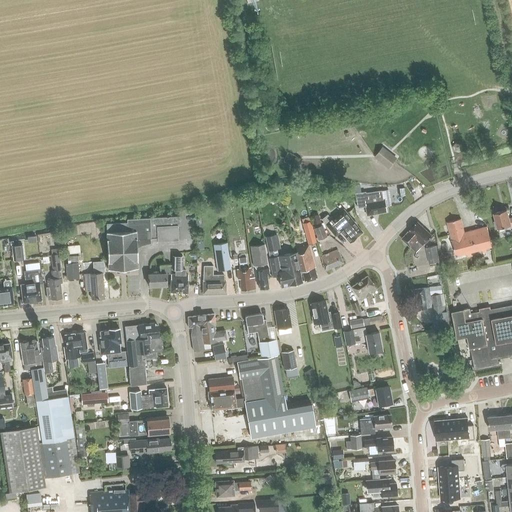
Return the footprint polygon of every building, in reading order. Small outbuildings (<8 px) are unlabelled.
[(397,159),(383,147),(374,157),(388,169),(397,159)] [(301,159),(295,156),(291,166),(297,168),(301,159)] [(319,185),(310,183),(309,194),(318,196),(319,185)] [(358,195),(359,204),(364,203),(366,216),(386,212),(384,199),(379,200),(379,196),(368,198),(367,193),(358,195)] [(243,200),(245,208),(252,206),(250,198),(243,200)] [(351,241),(352,241),(354,240),(354,238),(362,232),(343,209),(331,219),(327,215),(322,219),(335,235),(340,231),(349,242),(351,241)] [(498,230),(511,225),(511,218),(509,219),(507,210),(493,213),(498,230)] [(320,222),(318,214),(311,216),(314,224),(320,222)] [(107,232),(106,232),(107,270),(116,270),(116,272),(129,272),(129,269),(138,268),(137,247),(150,243),(150,239),(157,239),(157,242),(172,241),(177,241),(177,226),(180,226),(180,217),(171,217),(127,219),(127,223),(107,224),(107,232)] [(316,243),(309,217),(301,219),(308,245),(316,243)] [(450,236),(464,233),(461,219),(447,223),(450,236)] [(422,245),(431,235),(417,222),(416,224),(401,239),(410,247),(416,251),(422,245)] [(326,237),(321,225),(313,228),(318,240),(326,237)] [(487,252),(486,248),(492,247),(487,227),(471,231),(476,251),(482,249),(483,253),(487,252)] [(471,231),(464,233),(450,236),(455,256),(466,253),(467,257),(472,256),(471,252),(476,251),(471,231)] [(269,258),(268,258),(272,277),(277,276),(280,287),(301,282),(295,252),(278,256),(277,249),(280,248),(277,234),(265,237),(269,258)] [(226,243),(213,244),(217,271),(230,269),(226,243)] [(267,264),(264,244),(250,246),(253,266),(267,264)] [(24,260),(22,245),(11,246),(13,261),(24,260)] [(67,253),(80,252),(79,245),(67,245),(67,253)] [(304,281),(316,278),(314,267),(308,245),(295,249),(300,271),(302,271),(304,281)] [(439,261),(436,246),(426,248),(429,263),(439,261)] [(328,255),(325,256),(325,254),(320,256),(323,270),(342,263),(337,250),(327,253),(328,255)] [(47,280),(47,288),(46,288),(47,299),(61,298),(60,283),(61,283),(58,254),(50,255),(52,270),(51,270),(51,280),(47,280)] [(171,275),(169,292),(187,293),(187,279),(187,275),(185,275),(185,270),(182,270),(182,264),(182,257),(172,257),(172,271),(173,271),(175,271),(175,274),(171,274),(171,275)] [(451,271),(449,260),(443,261),(446,272),(451,271)] [(77,263),(66,264),(67,274),(67,280),(78,279),(77,263)] [(165,274),(171,274),(171,265),(159,265),(160,273),(147,274),(147,286),(166,285),(165,274)] [(203,266),(203,269),(203,282),(202,282),(202,293),(225,293),(225,281),(223,281),(223,275),(212,275),(212,266),(203,266)] [(240,291),(255,289),(254,278),(251,278),(250,268),(236,269),(237,280),(239,280),(240,291)] [(25,284),(21,285),(23,303),(41,300),(39,284),(42,284),(41,269),(23,271),(25,284)] [(266,274),(269,274),(269,269),(255,270),(256,284),(259,283),(259,289),(268,288),(266,274)] [(102,273),(101,273),(84,274),(85,289),(90,288),(91,300),(104,299),(102,273)] [(366,276),(351,287),(358,297),(360,301),(365,297),(367,306),(373,304),(370,293),(376,290),(366,276)] [(3,282),(3,288),(0,288),(0,305),(13,304),(11,287),(10,287),(10,281),(9,280),(4,280),(3,282)] [(418,310),(432,308),(428,288),(415,290),(418,310)] [(442,305),(440,294),(432,295),(435,314),(445,312),(444,305),(442,305)] [(327,315),(324,301),(310,304),(313,316),(311,317),(313,324),(319,323),(321,331),(341,327),(338,312),(330,314),(330,315),(327,315)] [(361,311),(357,301),(352,303),(356,315),(362,316),(365,315),(363,310),(361,311)] [(452,311),(451,312),(454,327),(456,339),(467,337),(469,349),(470,349),(474,370),(501,365),(500,358),(511,356),(511,354),(511,353),(511,304),(470,313),(469,308),(452,311)] [(277,329),(290,327),(287,309),(274,311),(277,329)] [(260,357),(279,354),(276,339),(268,340),(266,324),(265,320),(262,320),(261,313),(244,316),(246,325),(247,333),(256,332),(257,336),(260,357)] [(213,324),(215,324),(213,314),(187,317),(187,328),(191,327),(191,336),(193,351),(203,349),(203,344),(216,342),(216,341),(225,340),(224,331),(214,332),(213,324)] [(362,319),(349,321),(351,328),(363,326),(362,319)] [(163,351),(161,336),(158,336),(157,325),(154,323),(137,325),(137,326),(124,326),(126,340),(125,340),(130,386),(146,384),(143,360),(156,358),(156,352),(163,351)] [(368,353),(382,351),(378,332),(365,334),(364,328),(343,331),(345,345),(366,341),(368,353)] [(108,365),(126,363),(124,351),(120,352),(119,343),(120,343),(119,329),(108,330),(100,331),(100,337),(98,337),(100,353),(107,353),(108,365)] [(65,347),(64,347),(65,359),(68,359),(77,358),(80,357),(79,353),(86,352),(84,332),(64,335),(65,347)] [(342,346),(340,336),(333,338),(335,347),(342,346)] [(53,372),(52,360),(57,360),(55,346),(54,346),(53,337),(42,339),(43,347),(41,348),(44,373),(53,372)] [(36,406),(47,477),(78,473),(66,389),(46,392),(42,367),(41,367),(39,354),(38,354),(38,350),(39,349),(38,341),(36,341),(35,340),(32,341),(31,342),(28,342),(20,343),(23,364),(24,370),(30,369),(32,378),(22,380),(24,396),(25,395),(27,408),(36,406)] [(9,360),(12,360),(10,343),(0,344),(0,361),(1,362),(2,364),(4,364),(4,366),(3,366),(4,372),(10,371),(9,360)] [(284,370),(296,367),(293,350),(281,352),(284,370)] [(224,351),(213,353),(215,360),(226,358),(224,351)] [(96,372),(93,352),(81,354),(82,362),(86,361),(88,374),(96,372)] [(248,359),(247,354),(227,357),(228,362),(248,359)] [(271,356),(236,362),(242,400),(243,399),(250,438),(315,428),(311,403),(286,407),(284,395),(277,355),(271,356)] [(103,362),(95,363),(99,388),(106,387),(103,362)] [(233,389),(232,376),(207,379),(209,392),(211,410),(228,408),(228,406),(235,406),(233,390),(232,390),(232,389),(233,389)] [(378,405),(391,403),(389,386),(375,389),(375,388),(367,389),(368,396),(376,395),(378,405)] [(168,406),(167,388),(148,390),(148,395),(140,395),(140,391),(129,392),(130,410),(168,406)] [(81,404),(97,403),(96,393),(80,394),(81,404)] [(0,409),(13,407),(11,394),(0,395),(0,409)] [(118,437),(128,436),(146,434),(146,435),(168,433),(167,416),(154,417),(154,419),(145,419),(145,420),(132,421),(133,422),(128,423),(127,414),(117,415),(118,437)] [(511,414),(501,415),(504,438),(511,438),(510,428),(511,427),(511,414)] [(373,420),(359,421),(360,434),(374,433),(373,429),(391,427),(390,415),(373,416),(373,420)] [(504,438),(501,415),(488,416),(489,430),(497,429),(498,439),(504,438)] [(458,440),(469,439),(468,419),(456,420),(458,440)] [(447,441),(458,440),(456,420),(446,421),(447,441)] [(436,441),(447,441),(446,421),(435,421),(436,441)] [(87,456),(85,439),(82,423),(75,424),(78,457),(87,456)] [(45,483),(36,426),(0,431),(0,434),(9,493),(5,493),(5,499),(16,497),(15,492),(45,487),(45,483)] [(361,449),(360,434),(350,435),(350,441),(346,441),(346,450),(361,449)] [(376,447),(376,451),(393,450),(391,437),(375,439),(363,440),(364,448),(376,447)] [(129,444),(129,449),(146,447),(146,453),(159,452),(159,451),(170,450),(170,447),(171,445),(170,443),(169,442),(169,439),(158,440),(158,439),(135,441),(135,438),(123,439),(124,444),(129,444)] [(491,456),(490,439),(481,440),(482,457),(491,456)] [(275,444),(275,452),(285,452),(285,444),(275,444)] [(227,463),(238,462),(242,462),(242,459),(252,459),(257,458),(257,446),(236,447),(236,450),(222,451),(222,452),(215,453),(215,462),(226,462),(227,463)] [(343,458),(342,450),(332,451),(332,459),(343,458)] [(129,467),(129,455),(115,455),(115,468),(129,467)] [(368,464),(368,458),(353,459),(354,470),(365,470),(364,465),(368,464)] [(342,461),(341,460),(333,461),(333,468),(347,467),(346,460),(342,461)] [(378,474),(394,473),(393,460),(377,461),(377,462),(369,463),(370,470),(378,469),(378,474)] [(439,476),(459,475),(458,464),(438,465),(439,476)] [(507,477),(511,476),(511,464),(502,465),(502,470),(507,470),(507,477)] [(329,484),(329,473),(323,473),(323,475),(317,475),(318,484),(329,484)] [(274,480),(269,475),(263,479),(268,485),(274,480)] [(439,487),(459,486),(459,475),(439,476),(439,487)] [(509,489),(511,488),(511,476),(507,477),(502,477),(503,482),(508,481),(509,489)] [(372,497),(396,495),(396,483),(380,484),(380,479),(365,480),(366,488),(371,488),(372,497)] [(493,490),(492,480),(485,481),(486,491),(493,490)] [(216,497),(233,496),(233,490),(238,490),(238,491),(249,490),(249,482),(233,483),(233,481),(215,482),(216,497)] [(440,498),(460,497),(459,486),(439,487),(440,498)] [(510,501),(511,500),(511,488),(509,489),(502,489),(503,495),(509,495),(510,501)] [(128,494),(128,490),(111,491),(111,492),(108,493),(108,491),(89,493),(90,507),(142,503),(147,503),(146,493),(128,494)] [(26,504),(40,502),(38,491),(25,493),(26,504)] [(510,501),(501,501),(501,499),(496,499),(497,507),(510,506),(510,511),(511,511),(511,500),(510,501)] [(373,502),(359,503),(359,511),(368,511),(397,511),(397,506),(373,507),(373,502)] [(142,511),(142,503),(90,507),(89,511),(142,511)] [(254,511),(254,503),(251,503),(236,504),(236,505),(230,505),(230,506),(217,507),(217,511),(254,511)]
